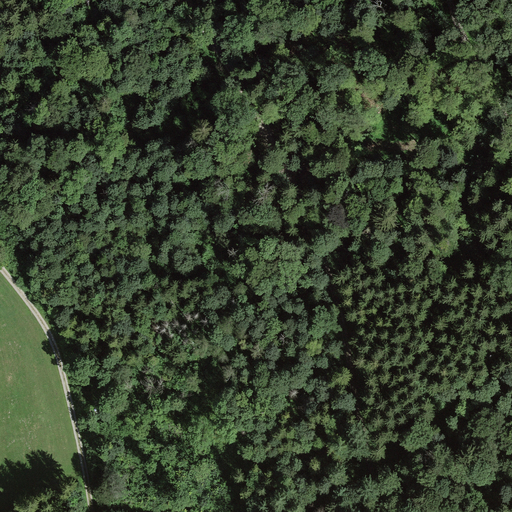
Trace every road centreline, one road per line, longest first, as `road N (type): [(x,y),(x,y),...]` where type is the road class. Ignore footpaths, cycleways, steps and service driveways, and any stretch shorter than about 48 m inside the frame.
road 1 (track): [(383,511),(282,153),(185,0)]
road 2 (track): [(92,511),(57,356),(0,270)]
road 3 (track): [(452,0),(511,139)]
